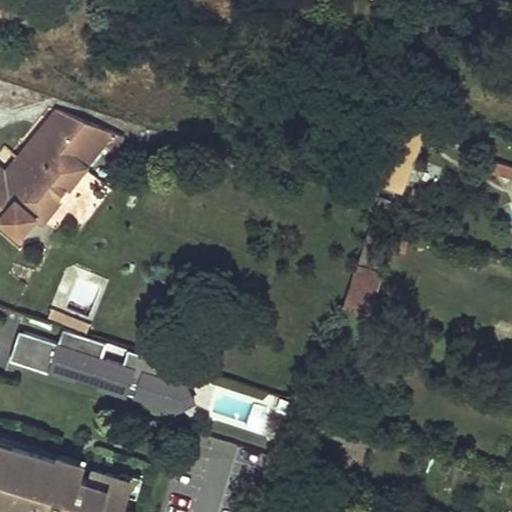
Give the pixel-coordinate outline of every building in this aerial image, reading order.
[(0,168),(0,220),(19,236),(35,214),(44,222),(102,145),(115,152),(122,137),(58,109),(5,173),(0,168)] [(410,113),(383,187),(403,193),(429,120),(410,113)] [(171,139),(167,154),(199,164),(203,150),(171,139)] [(511,164),(495,159),(492,170),(511,176),(511,164)] [(342,304),(370,312),(383,268),(356,260),(342,304)] [(65,329),(86,335),(87,332),(90,324),(52,310),(48,323),(65,329)] [(60,342),(26,331),(16,360),(52,372),(52,370),(76,377),(77,374),(101,382),(100,385),(127,394),(128,392),(131,384),(139,386),(137,395),(180,408),(196,400),(188,384),(168,378),(173,364),(148,356),(143,371),(123,365),(128,349),(86,335),(65,329),(60,342)] [(139,386),(131,384),(128,392),(137,395),(139,386)] [(0,511),(134,511),(121,508),(130,479),(92,469),(88,480),(81,478),(64,473),(65,468),(65,467),(65,465),(64,463),(63,462),(61,460),(59,459),(57,459),(0,442),(0,511)] [(85,463),(57,456),(57,459),(59,459),(61,460),(63,462),(64,463),(65,465),(65,467),(65,468),(64,473),(81,478),(85,463)] [(270,468),(261,494),(276,499),(285,472),(270,468)]
